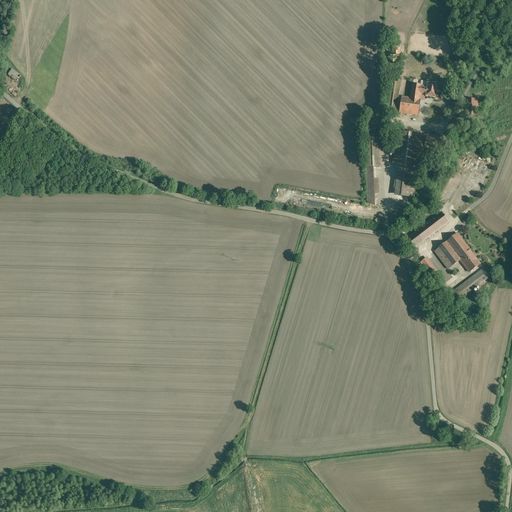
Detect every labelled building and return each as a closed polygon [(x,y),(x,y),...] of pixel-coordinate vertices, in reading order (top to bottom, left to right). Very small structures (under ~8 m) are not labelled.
[(7,75),(15,80),(19,74),(11,69),(7,75)] [(401,80),(391,79),(386,111),(396,112),(401,80)] [(427,87),(421,86),(421,85),(412,84),(410,98),(419,99),(420,94),(426,95),(426,96),(435,97),(437,84),(428,83),(427,87)] [(410,98),(401,97),(399,113),(418,115),(420,99),(419,99),(410,98)] [(478,99),(467,99),(467,116),(478,116),(478,99)] [(379,129),(364,130),(366,167),(373,167),(381,167),(379,129)] [(422,134),(397,131),(393,165),(398,165),(418,168),(420,147),(422,134)] [(446,138),(426,135),(424,147),(445,150),(446,138)] [(418,168),(398,165),(395,195),(409,197),(414,198),(418,168)] [(373,167),(366,167),(367,203),(375,205),(374,194),(379,193),(378,179),(374,179),(373,167)] [(441,213),(406,239),(413,249),(448,222),(441,213)] [(468,248),(457,234),(437,249),(437,250),(435,251),(448,269),(454,265),(460,260),(458,257),(468,248)] [(468,248),(458,257),(460,260),(470,272),(480,264),(468,248)] [(447,286),(426,258),(420,262),(441,290),(447,286)] [(454,265),(448,269),(454,276),(460,272),(454,265)] [(464,284),(452,293),(457,301),(490,276),(484,269),(464,284)]
